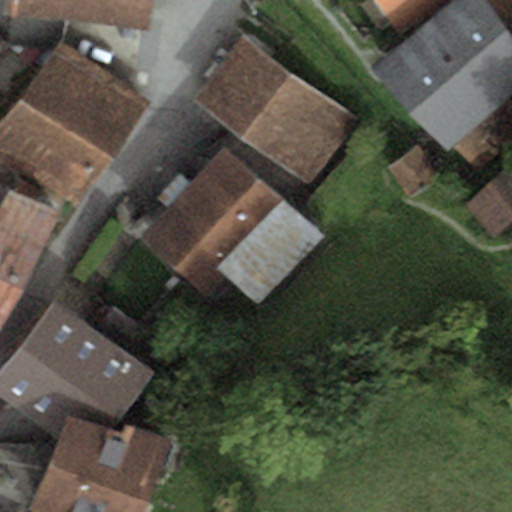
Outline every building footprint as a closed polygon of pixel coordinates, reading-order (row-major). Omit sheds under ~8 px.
[(156,0),(15,0),(13,22),(152,37),(156,0)] [(511,0),(455,0),(373,71),(448,150),(454,145),(480,174),(511,147),(511,128),(499,115),(511,105),(511,34),(504,25),(511,19),(511,0)] [(375,0),(389,24),(429,0),(375,0)] [(360,121),(245,34),(197,96),(312,184),(360,121)] [(0,187),(11,191),(22,170),(72,203),(149,102),(63,42),(8,115),(0,115),(0,187)] [(418,145),(388,167),(408,194),(438,171),(418,145)] [(326,238),(223,148),(142,240),(205,298),(229,276),(264,305),(326,238)] [(511,170),(507,166),(467,204),(494,232),(511,215),(511,170)] [(0,330),(72,203),(22,170),(11,191),(0,187),(0,330)] [(54,303),(0,371),(0,394),(62,434),(69,414),(120,431),(123,422),(180,345),(114,307),(95,329),(54,303)] [(120,431),(69,414),(62,434),(59,443),(39,496),(33,511),(147,511),(175,441),(123,422),(120,431)] [(0,481),(39,496),(59,443),(0,444),(0,481)]
